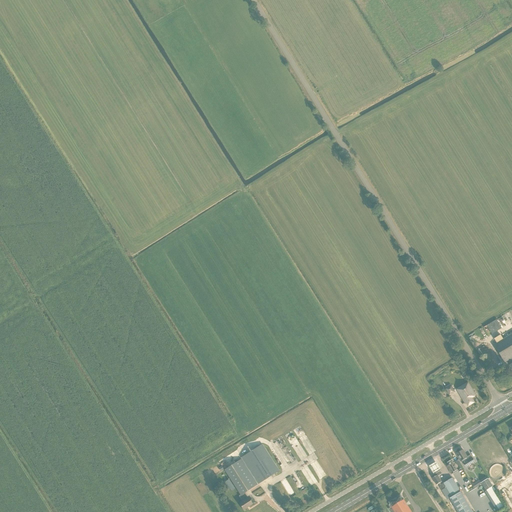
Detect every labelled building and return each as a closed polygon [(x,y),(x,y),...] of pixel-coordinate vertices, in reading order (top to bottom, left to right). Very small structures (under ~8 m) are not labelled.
[(496,320),(484,327),(489,336),(502,328),(496,320)] [(511,333),(503,339),(501,335),(493,340),(496,344),(494,345),(505,362),(508,360),(511,364),(510,365),(511,368),(511,333)] [(477,350),(480,356),(487,351),(484,346),(477,350)] [(466,404),(468,406),(474,402),(472,398),(475,395),(468,383),(457,389),(465,404),(466,404)] [(451,385),(446,389),(449,395),(455,392),(451,385)] [(241,458),(258,484),(279,470),(262,444),(241,458)] [(462,461),(466,467),(475,462),(471,455),(470,455),(467,457),(463,450),(457,453),(458,453),(456,454),(460,461),(462,461)] [(239,503),(243,510),(252,504),(254,502),(252,499),(250,500),(248,498),(247,498),(244,493),(257,484),(241,459),(224,470),(240,495),(239,496),(242,501),(239,503)] [(447,462),(449,465),(447,466),(450,471),(452,470),(453,472),(457,470),(452,460),(447,462)] [(436,461),(429,465),(434,474),(441,469),(436,461)] [(472,511),(452,478),(441,484),(440,483),(442,482),(438,476),(442,474),(439,469),(434,472),(435,475),(437,474),(437,475),(432,478),(436,485),(438,484),(442,491),(446,488),(451,497),(449,498),(457,511),(472,511)] [(231,491),(235,488),(229,479),(225,482),(231,491)] [(481,483),(486,490),(486,491),(493,486),(488,479),(481,483)] [(401,498),(400,496),(390,502),(392,507),(389,509),(390,511),(411,511),(402,497),(401,498)]
